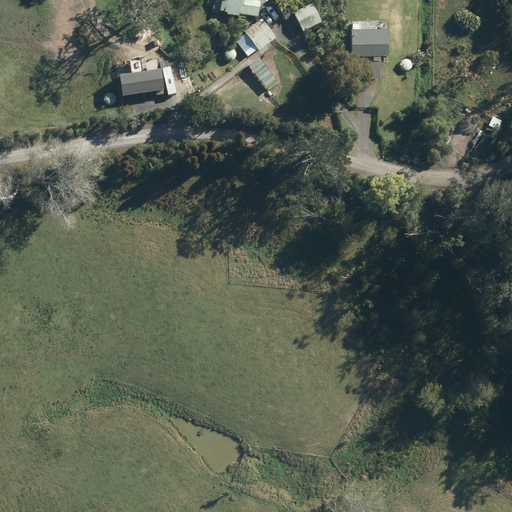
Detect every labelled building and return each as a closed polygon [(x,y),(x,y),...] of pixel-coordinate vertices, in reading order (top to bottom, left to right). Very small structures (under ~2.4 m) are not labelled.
[(228,13),(228,17),(260,18),(260,6),(264,7),(273,0),(272,0),(223,0),(223,2),(221,2),(221,13),(228,13)] [(304,33),(323,23),(324,22),(313,3),(294,14),(304,33)] [(277,39),(264,19),(244,32),(246,36),(238,41),(248,57),(258,50),(259,52),(277,39)] [(353,21),(353,58),(373,58),(373,80),(382,80),(382,59),(389,59),(389,31),(383,31),(383,21),(353,21)] [(269,92),(282,81),(262,57),(249,68),(269,92)] [(165,95),(163,71),(121,76),(123,99),(165,95)]
